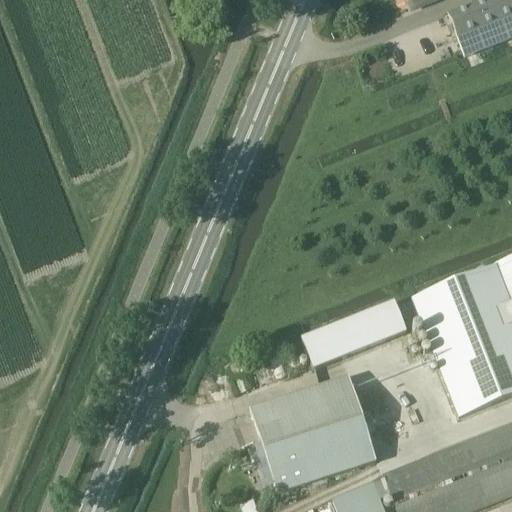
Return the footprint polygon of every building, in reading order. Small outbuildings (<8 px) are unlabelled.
[(407,0),(412,13),(445,0),(407,0)] [(511,41),(511,0),(494,0),(450,17),(466,59),(511,41)] [(511,259),(493,267),(411,299),(457,417),(511,395),(511,259)] [(399,307),(303,338),(314,371),(410,340),(399,307)] [(376,465),(349,381),(249,413),(277,497),(376,465)] [(396,511),(474,511),(511,497),(511,427),(383,478),(385,482),(332,502),(334,511),(382,511),(379,504),(391,499),(396,511)]
